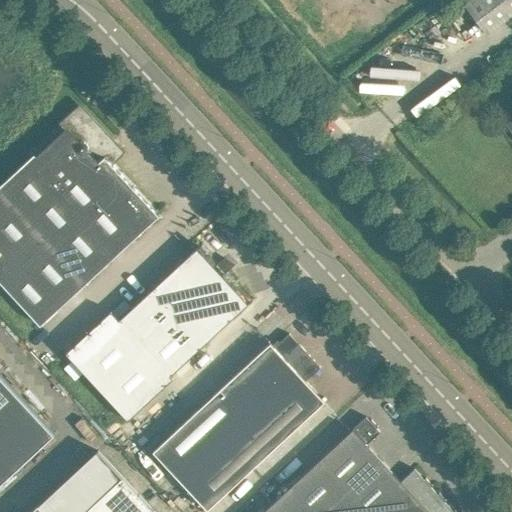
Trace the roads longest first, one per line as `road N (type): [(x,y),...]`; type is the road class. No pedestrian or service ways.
road 1 (unclassified): [(511,474),(67,0)]
road 2 (unclassified): [(511,327),(209,0)]
